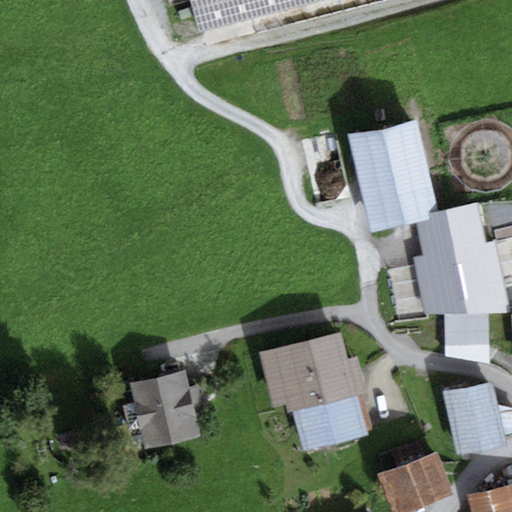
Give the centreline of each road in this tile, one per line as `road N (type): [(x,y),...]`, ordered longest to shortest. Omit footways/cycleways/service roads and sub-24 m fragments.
road 1 (track): [(377,316),(372,252),(357,231),(310,216),(284,148),(170,65),(132,0)]
road 2 (track): [(170,65),(420,0)]
road 3 (track): [(134,360),(377,316)]
road 4 (track): [(511,384),(501,373),(429,367),(377,316)]
